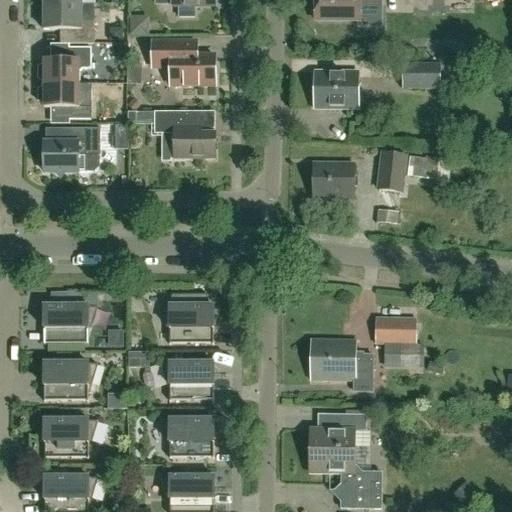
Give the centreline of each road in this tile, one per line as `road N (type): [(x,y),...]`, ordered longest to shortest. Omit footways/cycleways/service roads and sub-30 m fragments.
road 1 (unclassified): [(511,277),(286,246),(6,246)]
road 2 (residential): [(7,0),(5,164),(12,191),(37,199),(243,199)]
road 3 (residential): [(6,246),(5,511)]
road 4 (residential): [(270,511),(267,287)]
road 5 (residential): [(243,199),(260,194),(270,179),(269,0)]
